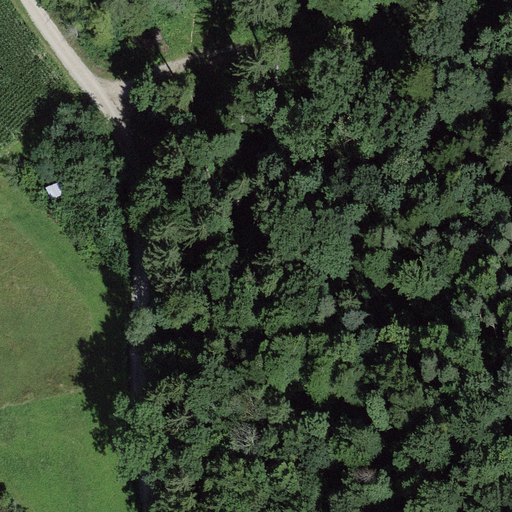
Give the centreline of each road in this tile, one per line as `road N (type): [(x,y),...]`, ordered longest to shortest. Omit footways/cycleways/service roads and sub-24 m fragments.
road 1 (track): [(0,184),(115,105),(216,53),(511,26)]
road 2 (track): [(149,511),(137,218),(115,105),(29,0)]
